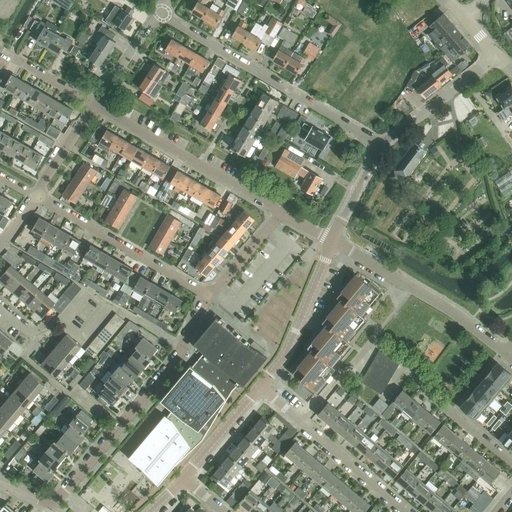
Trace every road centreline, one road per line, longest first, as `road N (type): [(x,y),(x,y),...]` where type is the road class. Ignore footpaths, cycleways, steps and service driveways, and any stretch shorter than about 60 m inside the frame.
road 1 (residential): [(302,423),(371,340),(417,369),(430,397),(511,463)]
road 2 (residential): [(381,144),(158,10)]
road 3 (residential): [(50,502),(183,348),(206,298)]
road 4 (residential): [(281,212),(93,105)]
road 5 (residential): [(508,352),(331,240)]
road 6 (residential): [(206,298),(34,196)]
road 7 (residential): [(259,388),(283,357),(331,240)]
road 8 (residential): [(381,144),(495,55)]
road 9 (residential): [(405,511),(302,423)]
